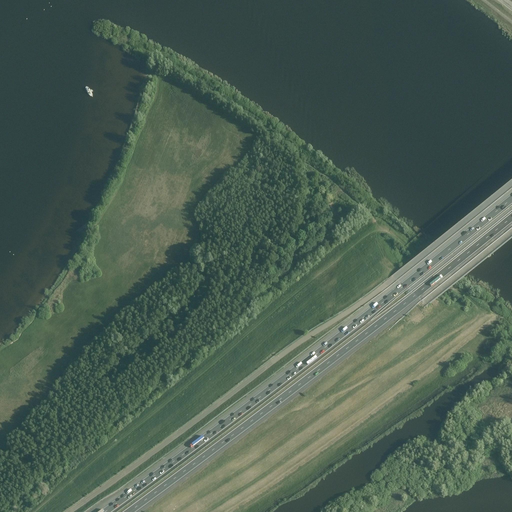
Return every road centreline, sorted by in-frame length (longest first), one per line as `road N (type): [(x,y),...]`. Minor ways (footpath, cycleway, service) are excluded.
road 1 (unclassified): [(511,184),(66,511)]
road 2 (motorway): [(511,198),(103,511)]
road 3 (motorway): [(130,511),(511,217)]
